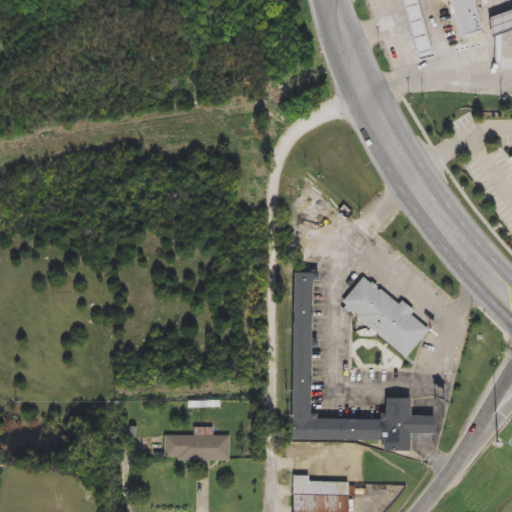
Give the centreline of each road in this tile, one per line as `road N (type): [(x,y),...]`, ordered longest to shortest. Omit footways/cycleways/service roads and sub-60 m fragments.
road 1 (residential): [(274,484),(273,177),(282,148),(365,90)]
road 2 (primary): [(511,298),(428,202),(392,144)]
road 3 (secondary): [(511,366),(418,511)]
